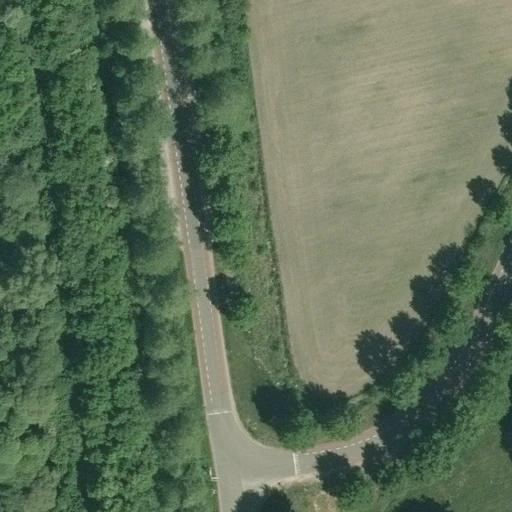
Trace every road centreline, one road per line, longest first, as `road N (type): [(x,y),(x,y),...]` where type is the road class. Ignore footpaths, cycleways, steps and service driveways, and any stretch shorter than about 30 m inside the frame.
road 1 (tertiary): [(230,470),(159,0)]
road 2 (tertiary): [(230,470),(351,456),(403,429),(461,365),(511,270)]
